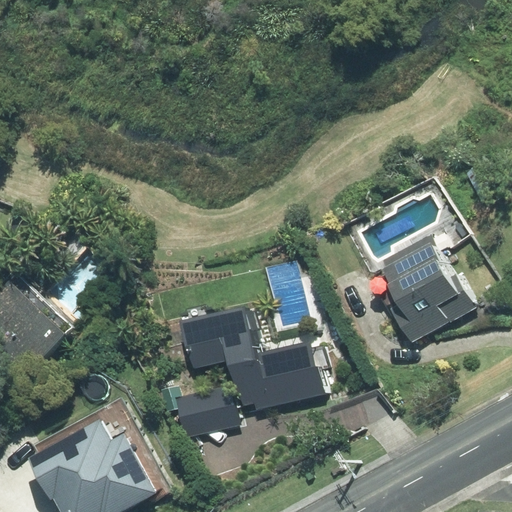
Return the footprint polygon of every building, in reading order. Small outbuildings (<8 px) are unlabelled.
[(490,164),(469,174),(484,206),(506,196),(490,164)] [(437,236),(391,262),(414,303),(402,310),(421,343),(484,308),(466,275),(461,278),(437,236)] [(0,409),(86,328),(34,274),(0,305),(0,409)] [(261,306),(190,321),(201,370),(242,361),(247,385),(183,399),(191,436),(246,424),(243,413),(333,394),(322,342),(271,352),(261,306)] [(125,442),(114,421),(42,459),(65,500),(67,499),(73,511),(137,511),(171,494),(139,434),(125,442)]
